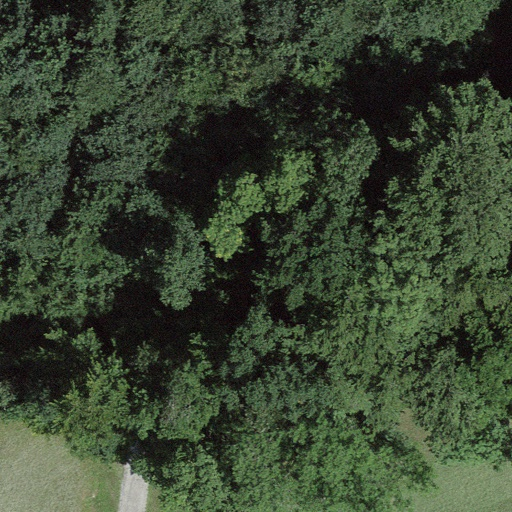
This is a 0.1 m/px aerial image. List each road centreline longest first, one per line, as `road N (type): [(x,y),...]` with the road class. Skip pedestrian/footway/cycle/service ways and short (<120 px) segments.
road 1 (track): [(511,38),(143,434),(135,511)]
road 2 (track): [(143,434),(0,402)]
